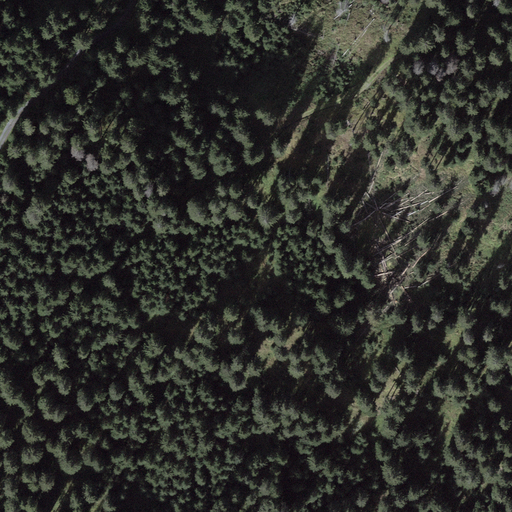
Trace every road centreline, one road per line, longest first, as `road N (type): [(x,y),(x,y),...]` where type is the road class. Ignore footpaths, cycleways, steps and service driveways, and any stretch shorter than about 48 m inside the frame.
road 1 (track): [(0,359),(179,201),(239,159),(265,152),(289,120),(355,94),(381,67),(462,18),(511,14)]
road 2 (track): [(132,0),(119,25),(82,46),(9,120),(0,140)]
